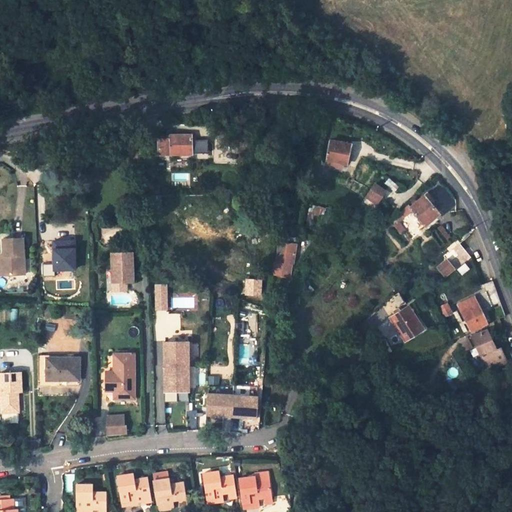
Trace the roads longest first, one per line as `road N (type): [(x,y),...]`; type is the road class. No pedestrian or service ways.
road 1 (secondary): [(511,302),(462,182),(386,116),(352,104),(269,93),(218,97),(0,133)]
road 2 (residential): [(54,458),(278,432)]
